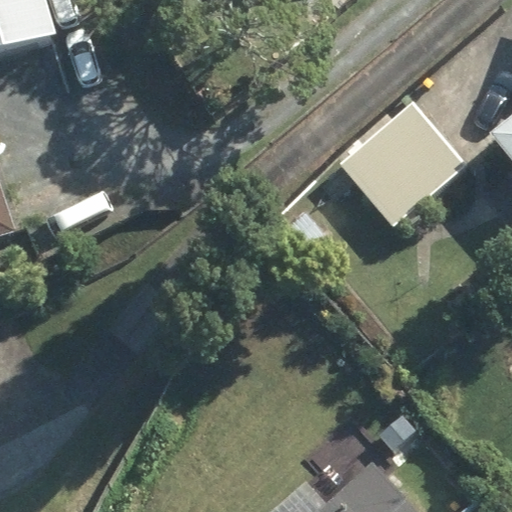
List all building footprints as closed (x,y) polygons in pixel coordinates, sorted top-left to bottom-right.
[(0,0),(0,69),(49,55),(33,0),(0,0)] [(467,173),(412,108),(339,169),(394,235),(467,173)] [(511,184),(511,133),(487,155),(511,184)] [(0,253),(10,250),(0,218),(0,253)] [(400,511),(366,475),(326,511),(400,511)]
